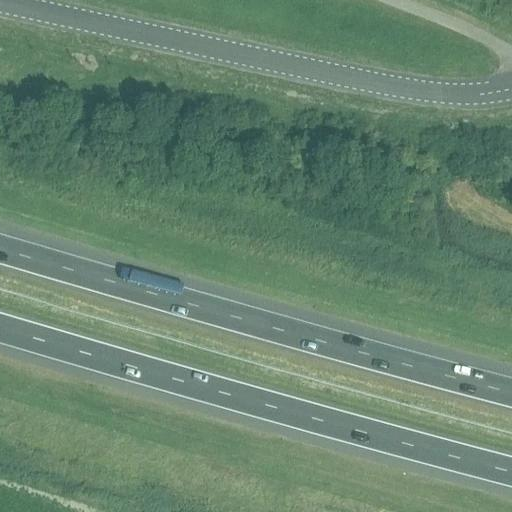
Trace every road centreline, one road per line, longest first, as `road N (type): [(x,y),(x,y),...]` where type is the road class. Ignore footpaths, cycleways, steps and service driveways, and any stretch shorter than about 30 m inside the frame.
road 1 (motorway): [(0,326),(511,473)]
road 2 (motorway): [(511,388),(0,244)]
road 3 (tertiary): [(0,4),(385,91),(472,96),(511,88)]
road 4 (unclassified): [(511,56),(392,0)]
